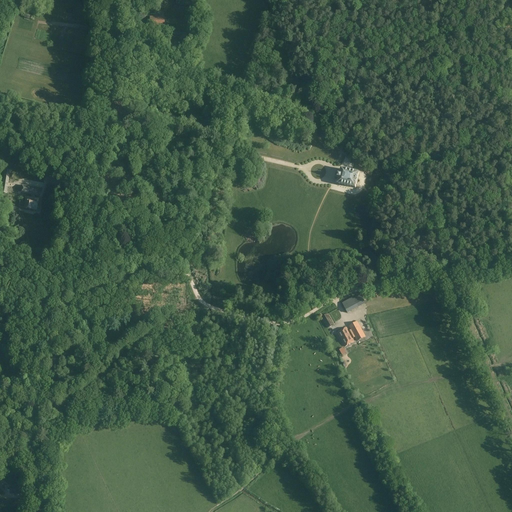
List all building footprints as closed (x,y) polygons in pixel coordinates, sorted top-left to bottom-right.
[(150,17),(150,27),(163,28),(163,17),(150,17)] [(337,177),(337,178),(339,179),(338,184),(355,188),(358,173),(341,169),(340,175),(338,175),(337,177)] [(4,171),(0,193),(6,194),(6,193),(10,194),(10,190),(7,189),(9,172),(4,171)] [(37,189),(22,186),(20,192),(31,194),(31,196),(32,196),(34,197),(34,195),(36,195),(37,189)] [(34,197),(32,196),(32,199),(26,197),(25,202),(24,208),(33,210),(33,208),(36,208),(38,200),(34,199),(34,197)] [(328,314),(321,318),(327,328),(333,325),(328,314)] [(346,328),(337,333),(345,347),(354,342),(352,339),(355,337),(357,341),(365,337),(357,322),(349,326),(351,330),(348,332),(346,328)] [(362,367),(358,368),(359,371),(372,367),(370,362),(362,364),(362,367)] [(370,381),(381,377),(378,370),(367,375),(370,381)] [(374,394),(390,387),(388,382),(372,389),(374,394)] [(7,487),(7,488),(7,490),(8,491),(10,490),(10,495),(20,494),(19,486),(13,487),(7,487)]
